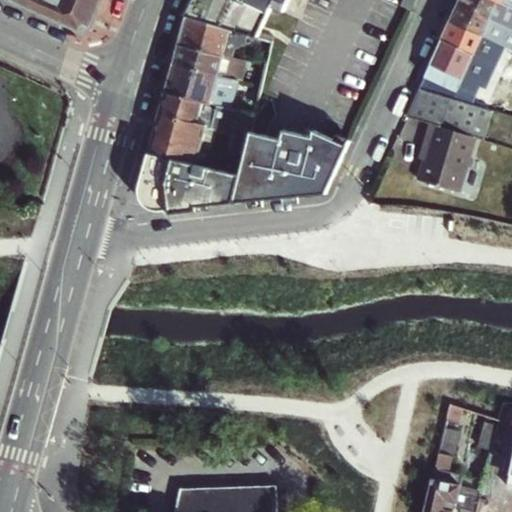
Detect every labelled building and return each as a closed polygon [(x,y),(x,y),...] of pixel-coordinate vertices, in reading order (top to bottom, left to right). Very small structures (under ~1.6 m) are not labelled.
[(10,0),(53,20),(61,3),(55,0),(10,0)] [(55,0),(61,3),(53,20),(76,31),(90,27),(100,0),(55,0)] [(195,0),(187,17),(249,34),(260,37),(275,5),(287,10),(291,0),(195,0)] [(405,0),(404,4),(413,9),(417,0),(405,0)] [(460,0),(460,2),(511,25),(511,4),(502,0),(460,0)] [(452,20),(484,35),(511,47),(511,25),(460,2),(452,20)] [(187,17),(180,44),(224,55),(226,47),(234,49),(246,43),(249,34),(187,17)] [(484,35),(452,20),(443,39),(476,54),(484,35)] [(454,100),(467,104),(480,71),(471,67),(476,54),(443,39),(426,78),(458,92),(454,100)] [(224,55),(180,44),(174,65),(239,81),(241,81),(246,82),(252,61),(224,55)] [(483,49),(480,56),(486,58),(489,52),(483,49)] [(239,81),(174,65),(166,93),(204,102),(218,106),(228,108),(241,110),(254,113),(255,106),(257,100),(235,96),(239,81)] [(458,92),(426,78),(420,90),(454,100),(458,92)] [(454,100),(420,90),(407,117),(432,124),(478,137),(482,138),(491,111),(467,104),(454,100)] [(166,93),(160,115),(208,126),(210,120),(200,118),(204,102),(166,93)] [(218,106),(214,121),(225,121),(228,108),(218,106)] [(250,131),(254,113),(241,110),(228,108),(225,121),(214,121),(210,120),(208,126),(160,115),(156,130),(150,153),(216,166),(218,154),(202,150),(208,128),(232,135),(228,154),(244,155),(250,131)] [(478,137),(432,124),(426,148),(429,149),(420,180),(462,193),(478,137)] [(216,166),(150,153),(146,166),(144,175),(139,192),(140,200),(145,207),(157,212),(282,199),(283,191),(305,197),(328,194),(350,146),(314,129),(312,136),(283,129),(281,138),(250,131),(244,155),(228,154),(218,154),(216,166)] [(457,438),(496,447),(502,419),(464,405),(457,438)] [(443,452),(427,511),(457,511),(459,505),(481,510),(485,494),(485,490),(464,485),(467,472),(452,469),(455,455),(443,452)] [(183,484),(175,511),(280,511),(280,483),(183,484)]
